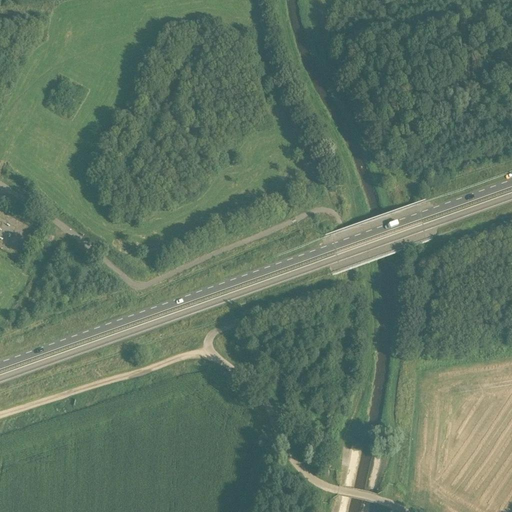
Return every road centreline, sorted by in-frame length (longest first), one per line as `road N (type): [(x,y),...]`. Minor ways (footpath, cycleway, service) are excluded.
road 1 (unclassified): [(403,511),(313,480),(295,463),(268,407),(211,348),(211,334),(250,316),(347,288),(345,224),(334,213),(143,288),(0,188)]
road 2 (primary): [(0,379),(511,196)]
road 3 (primary): [(511,183),(0,366)]
road 4 (track): [(0,418),(187,356),(213,355)]
